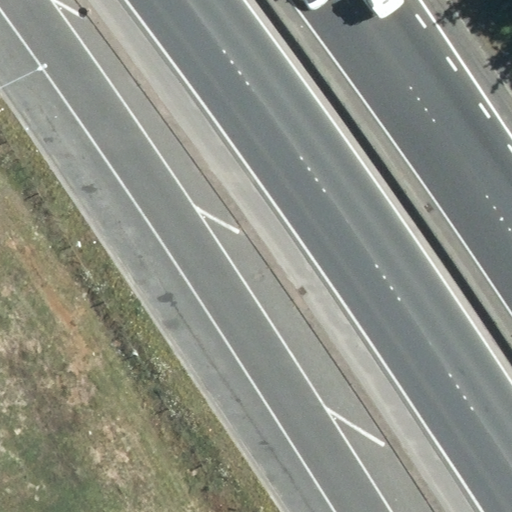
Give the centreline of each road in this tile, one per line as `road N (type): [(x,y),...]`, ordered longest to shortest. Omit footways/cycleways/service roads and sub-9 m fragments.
road 1 (motorway): [(341,511),(12,0)]
road 2 (motorway): [(511,493),(267,116),(177,0)]
road 3 (motorway): [(333,0),(511,258)]
